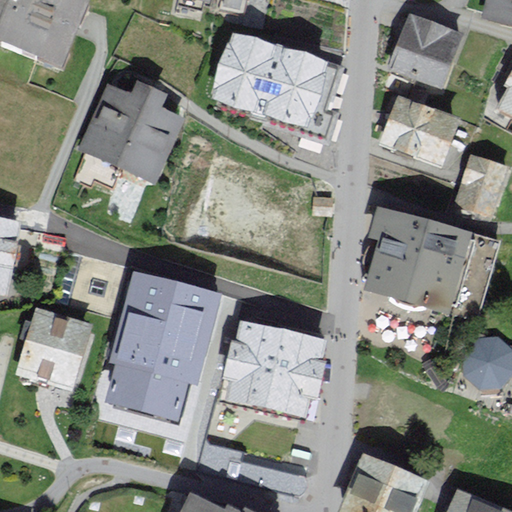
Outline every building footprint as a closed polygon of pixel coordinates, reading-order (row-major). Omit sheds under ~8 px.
[(86,0),(0,0),(0,44),(61,71),(86,0)] [(210,0),(180,0),(173,29),(202,35),(210,0)] [(231,0),(299,23),(303,11),(334,22),(340,0),(231,0)] [(511,0),(485,0),(478,26),(511,34),(511,0)] [(241,11),(216,6),(212,30),(236,34),(241,11)] [(466,43),(409,18),(383,76),(441,101),(466,43)] [(333,77),(232,41),(208,105),(309,145),(333,77)] [(186,118),(161,106),(167,94),(136,79),(130,92),(109,82),(77,149),(154,185),(186,118)] [(511,84),(492,117),(511,129),(511,84)] [(461,128),(398,103),(378,152),(440,179),(461,128)] [(508,176),(464,159),(445,209),(488,226),(508,176)] [(336,231),(338,210),(313,207),(311,228),(336,231)] [(372,256),(359,299),(450,327),(476,243),(384,215),(372,256)] [(0,300),(16,223),(0,220),(0,300)] [(91,452),(176,474),(206,366),(216,326),(65,287),(56,320),(121,336),(91,452)] [(90,340),(30,318),(7,385),(43,399),(65,407),(90,340)] [(462,356),(463,377),(480,392),(501,390),(511,378),(511,350),(498,338),(476,339),(462,356)] [(322,376),(230,349),(208,432),(304,458),(322,376)] [(416,511),(431,479),(363,449),(337,509),(341,511),(416,511)] [(269,496),(305,503),(312,472),(275,464),(269,496)] [(502,511),(454,491),(444,511),(502,511)] [(212,511),(185,499),(178,511),(212,511)]
